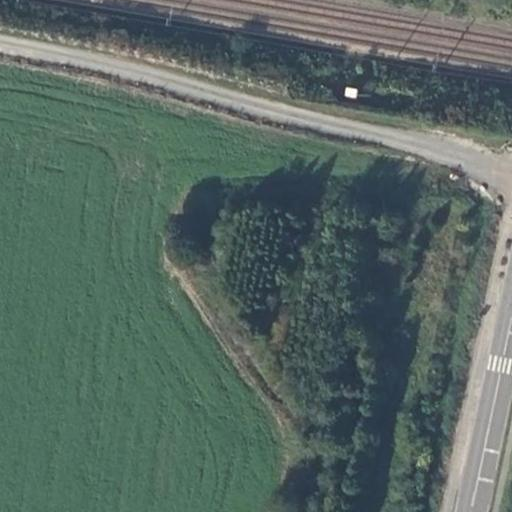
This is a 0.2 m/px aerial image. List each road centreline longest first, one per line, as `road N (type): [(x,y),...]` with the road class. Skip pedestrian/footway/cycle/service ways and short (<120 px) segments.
road 1 (track): [(511,152),(0,47)]
road 2 (secondary): [(511,305),(470,511)]
